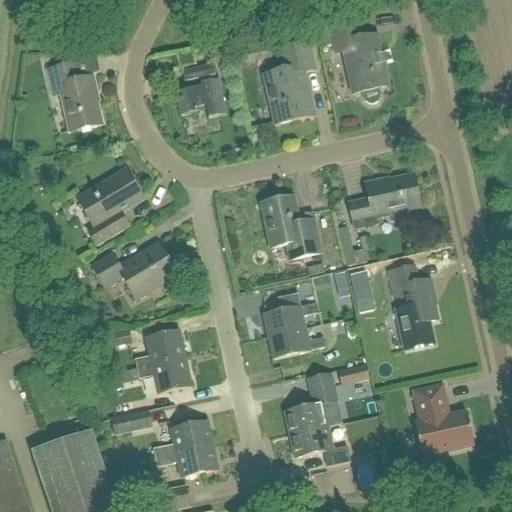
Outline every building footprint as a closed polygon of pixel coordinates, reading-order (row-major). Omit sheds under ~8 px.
[(361,40),(358,24),(330,31),(336,58),(344,56),(353,97),(361,95),(362,100),(364,104),(368,107),(373,107),(377,105),(380,101),(380,96),(379,91),(385,90),(378,60),(382,59),(377,37),(361,40)] [(332,49),(327,26),(315,28),(320,51),(332,49)] [(315,73),(309,45),(277,53),(282,73),(263,78),(274,129),(315,119),(305,75),(315,73)] [(77,82),(73,66),(47,72),(53,99),(61,97),(70,135),(102,128),(94,93),(96,93),(93,78),(77,82)] [(215,78),(213,68),(183,74),(185,85),(188,84),(190,92),(176,95),(181,119),(199,115),(198,112),(206,110),(208,122),(226,118),(218,82),(213,83),(212,79),(215,78)] [(135,192),(124,173),(77,201),(94,230),(88,234),(97,250),(129,230),(121,216),(144,202),(137,191),(135,192)] [(421,210),(414,178),(379,185),(379,183),(364,186),(367,201),(347,205),(353,232),(381,226),(380,219),(389,217),(391,224),(394,226),(406,224),(408,220),(407,213),(421,210)] [(302,229),(295,199),(261,207),(271,251),(285,248),(288,264),(321,256),(314,227),(302,229)] [(177,279),(158,247),(140,257),(141,259),(121,271),(113,258),(92,270),(105,291),(122,281),(135,304),(177,279)] [(418,286),(414,269),(388,275),(393,302),(401,300),(404,312),(395,314),(404,354),(433,347),(429,325),(438,323),(433,300),(435,300),(431,283),(418,286)] [(260,304),(268,340),(305,332),(302,319),(317,316),(315,307),(301,310),(300,309),(287,312),(284,299),(260,304)] [(308,345),(305,332),(268,340),(273,363),(310,355),(310,353),(324,350),(323,342),(308,345)] [(137,372),(186,362),(179,333),(145,340),(149,359),(135,362),(137,372)] [(133,347),(130,334),(107,338),(109,351),(133,347)] [(186,362),(137,372),(139,382),(153,379),(158,398),(192,391),(186,362)] [(370,383),(367,370),(339,376),(342,390),(370,383)] [(334,388),(331,376),(308,381),(311,393),(334,388)] [(284,415),(289,439),(328,430),(323,408),(337,405),(334,389),(310,394),(313,409),(284,415)] [(447,411),(442,389),(412,395),(419,425),(414,426),(422,460),(429,459),(430,463),(433,465),(442,463),(444,459),(443,455),(474,449),(466,414),(445,419),(444,412),(447,411)] [(153,431),(149,415),(112,422),(115,438),(153,431)] [(153,452),(155,462),(213,449),(208,425),(170,433),(174,448),(153,452)] [(333,452),(328,430),(289,439),(294,462),(323,455),(327,470),(351,465),(347,449),(333,452)] [(114,511),(115,511),(90,433),(30,453),(48,511),(114,511)] [(0,511),(28,511),(7,444),(0,446),(0,511)] [(213,449),(155,462),(157,471),(177,466),(181,481),(218,473),(213,449)] [(178,511),(181,511),(179,499),(147,505),(148,511),(178,511)]
